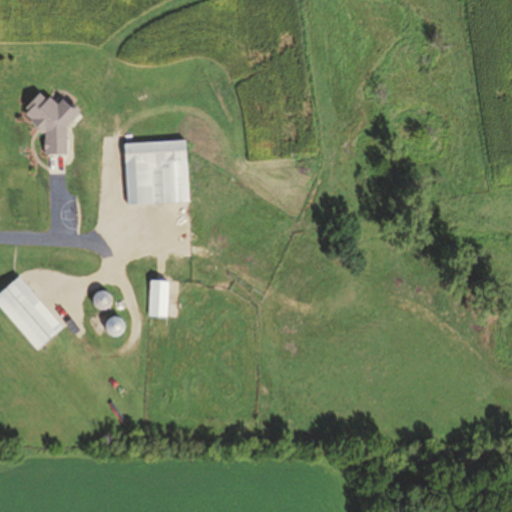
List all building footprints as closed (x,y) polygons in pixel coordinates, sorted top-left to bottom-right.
[(121,206),(184,203),(181,140),(118,143),(121,206)] [(21,188),(0,187),(0,218),(21,218),(21,188)] [(15,274),(0,285),(0,314),(31,354),(61,330),(15,274)] [(146,318),(166,318),(166,281),(146,281),(146,318)] [(104,292),(91,294),(94,310),(107,307),(104,292)]
